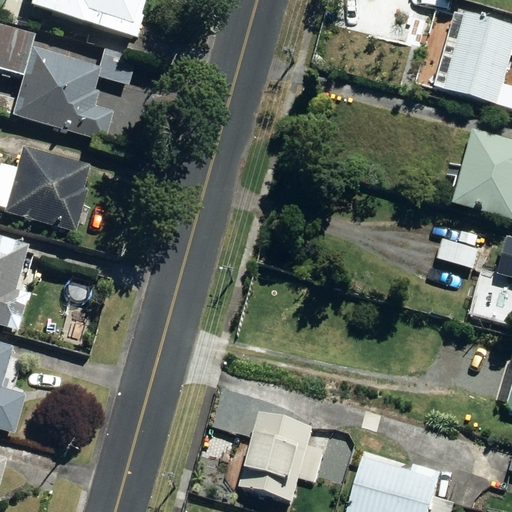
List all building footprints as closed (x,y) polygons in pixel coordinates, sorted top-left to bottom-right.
[(25,0),(22,13),(76,28),(80,16),(128,29),(136,0),(25,0)] [(443,96),(497,110),(511,54),(511,32),(464,19),(443,96)] [(88,97),(94,74),(25,55),(28,43),(0,35),(0,77),(18,83),(8,122),(99,146),(106,118),(88,114),(92,98),(88,97)] [(130,70),(99,61),(94,81),(124,89),(130,70)] [(452,212),(511,226),(511,145),(472,136),(452,212)] [(0,217),(0,219),(70,237),(80,196),(77,195),(83,172),(17,155),(0,217)] [(511,245),(507,244),(498,282),(511,285),(511,245)] [(438,264),(471,273),(476,254),(443,245),(438,264)] [(0,334),(10,337),(21,300),(9,296),(21,254),(0,248),(0,334)] [(510,300),(477,293),(471,322),(504,329),(510,300)] [(0,438),(7,441),(18,402),(0,397),(0,370),(4,356),(0,354),(0,438)] [(236,494),(289,510),(298,483),(310,487),(320,456),(307,453),(312,436),(259,420),(236,494)] [(346,511),(430,511),(437,489),(361,465),(346,511)]
